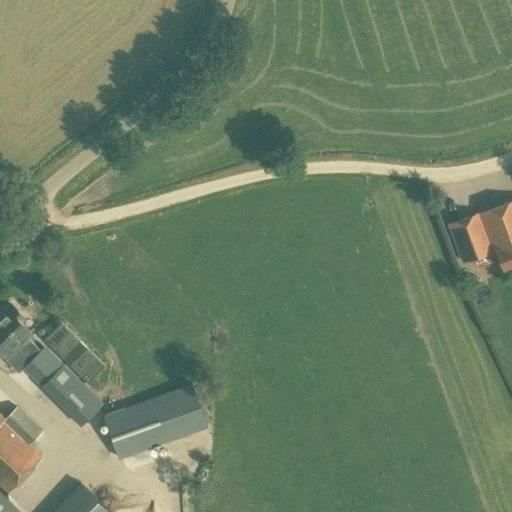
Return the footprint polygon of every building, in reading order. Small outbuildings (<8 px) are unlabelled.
[(474,246),(492,239),(503,267),(511,263),(511,199),(447,224),(454,244),(471,238),(474,246)] [(41,349),(27,335),(31,331),(21,320),(25,316),(12,303),(0,315),(0,350),(5,356),(14,347),(28,361),(41,349)] [(104,366),(60,322),(43,340),(86,384),(104,366)] [(80,426),(103,403),(64,364),(45,345),(41,349),(28,361),(22,367),(41,386),(80,426)] [(102,416),(118,459),(207,427),(191,383),(102,416)] [(42,429),(16,405),(4,418),(0,413),(0,481),(8,490),(41,456),(28,444),(42,429)] [(111,511),(80,482),(51,511),(111,511)]
